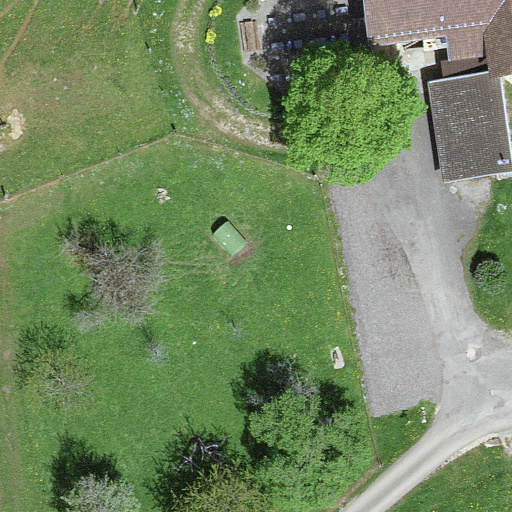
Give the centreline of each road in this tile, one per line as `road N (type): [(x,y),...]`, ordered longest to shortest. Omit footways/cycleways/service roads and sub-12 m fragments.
road 1 (track): [(472,421),(394,159)]
road 2 (unclassified): [(362,511),(472,421)]
